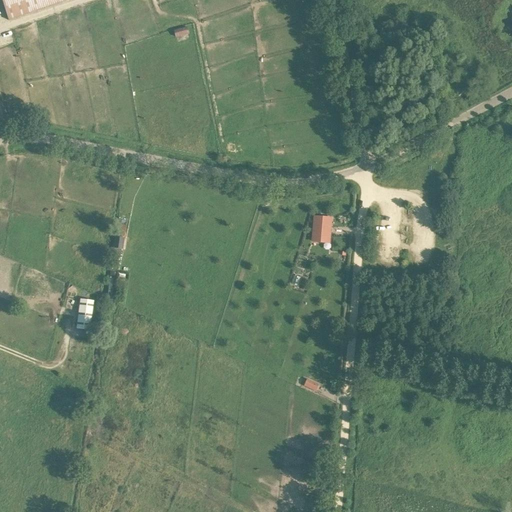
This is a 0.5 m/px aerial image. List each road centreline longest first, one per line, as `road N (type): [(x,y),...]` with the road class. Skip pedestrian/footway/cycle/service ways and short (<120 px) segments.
road 1 (unclassified): [(4,139),(50,139),(280,183),(366,168),(490,103)]
road 2 (track): [(358,265),(337,511)]
road 3 (track): [(366,168),(333,0)]
road 4 (track): [(0,347),(57,363),(72,300)]
